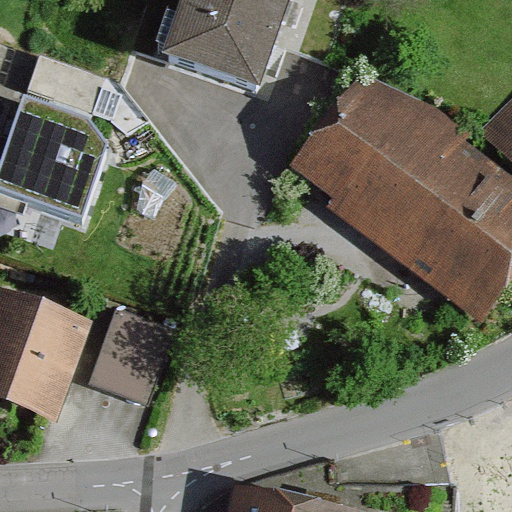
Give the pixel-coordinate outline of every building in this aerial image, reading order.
[(256,89),(286,0),(189,0),(169,60),(256,89)] [(511,178),(371,70),(293,170),(482,316),(511,277),(511,178)] [(511,159),(511,94),(480,126),(511,159)] [(0,192),(79,219),(107,139),(28,111),(0,190),(0,192)] [(0,402),(55,422),(88,328),(0,296),(0,402)] [(120,315),(94,383),(149,404),(175,335),(120,315)] [(349,511),(241,491),(236,511),(349,511)]
